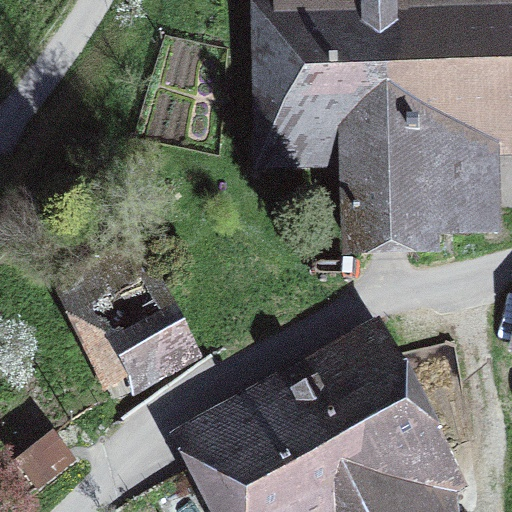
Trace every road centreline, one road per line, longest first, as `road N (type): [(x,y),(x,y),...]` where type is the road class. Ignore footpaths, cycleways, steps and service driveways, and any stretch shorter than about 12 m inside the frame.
road 1 (track): [(82,511),(122,488),(191,404),(270,352),(392,299),(511,262)]
road 2 (track): [(494,511),(486,268)]
road 3 (unclassified): [(0,130),(95,0)]
